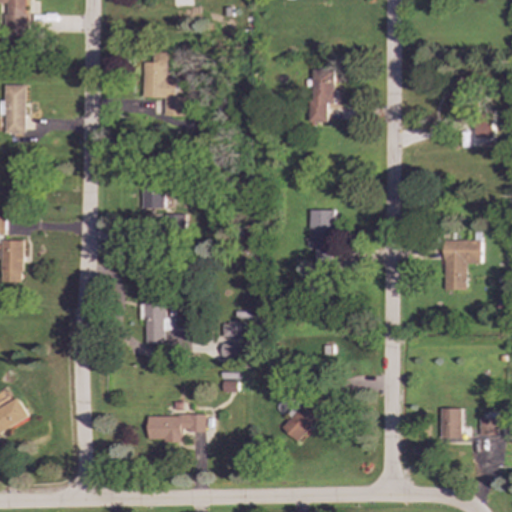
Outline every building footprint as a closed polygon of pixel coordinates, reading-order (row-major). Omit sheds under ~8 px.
[(0,0),(0,3),(6,3),(7,37),(26,37),(25,0),(0,0)] [(142,97),(165,98),(164,116),(185,117),(185,97),(177,96),(177,78),(166,78),(167,51),(153,51),(153,63),(143,63),(142,97)] [(334,70),(311,69),(310,122),(326,122),(327,103),(333,103),(334,70)] [(451,108),(470,109),(471,78),(451,78),(451,108)] [(4,133),(25,134),(26,85),(4,85),(4,101),(0,101),(0,115),(5,116),(4,133)] [(474,138),(491,137),(491,117),(474,117),(474,138)] [(142,209),(165,209),(164,182),(142,182),(142,209)] [(334,211),(309,210),(309,239),(315,239),(314,270),(334,270),(334,211)] [(443,241),(444,290),(467,290),(466,264),(480,264),(480,240),(443,241)] [(23,241),(1,241),(1,283),(23,283),(23,241)] [(145,345),(165,344),(164,289),(144,289),(145,345)] [(244,339),(245,323),(223,322),(222,338),(244,339)] [(221,356),(244,356),(244,344),(221,343),(221,356)] [(237,392),(237,381),(222,381),(222,392),(237,392)] [(18,398),(0,407),(0,433),(29,418),(18,398)] [(299,402),(288,414),(292,417),(283,428),(298,442),(326,412),(312,400),(305,408),(299,402)] [(441,438),(462,439),(462,409),(441,408),(441,438)] [(148,415),(148,441),(183,441),(183,431),(206,432),(206,416),(148,415)] [(480,435),(498,435),(498,418),(480,418),(480,435)]
